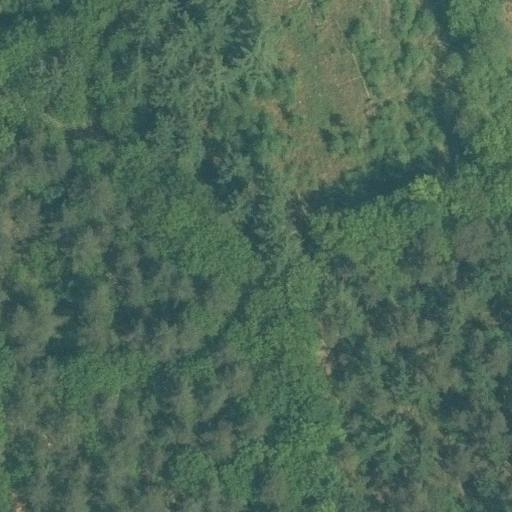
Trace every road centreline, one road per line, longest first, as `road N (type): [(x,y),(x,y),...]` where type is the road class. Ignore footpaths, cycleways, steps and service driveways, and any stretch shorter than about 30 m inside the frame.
road 1 (track): [(314,511),(280,366),(254,321),(102,150),(99,34)]
road 2 (track): [(254,321),(300,298),(511,237)]
